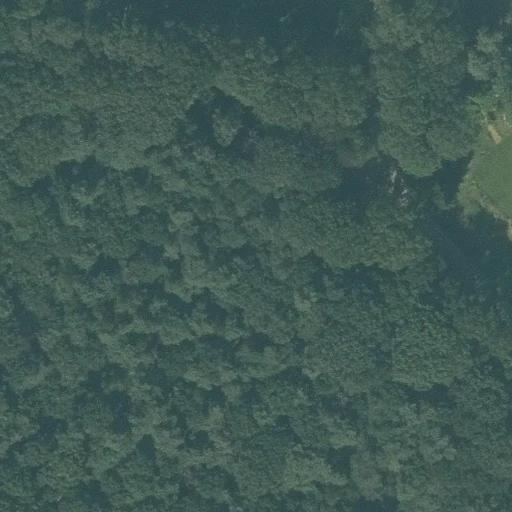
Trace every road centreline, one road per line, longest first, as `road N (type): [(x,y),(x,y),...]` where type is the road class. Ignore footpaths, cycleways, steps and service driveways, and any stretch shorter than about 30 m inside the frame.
road 1 (track): [(373,182),(274,103),(203,66),(140,50),(0,43)]
road 2 (unclassified): [(511,313),(373,182),(363,144),(375,0)]
